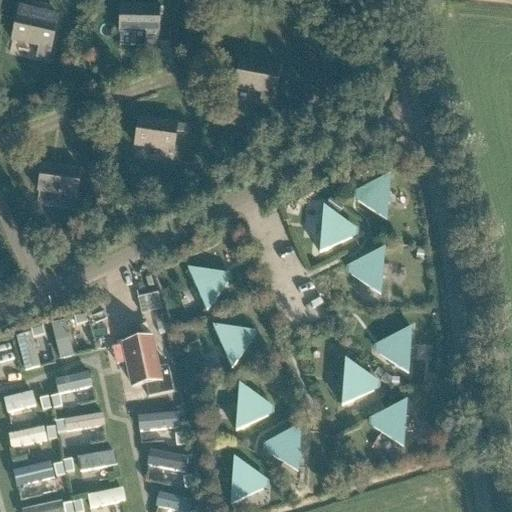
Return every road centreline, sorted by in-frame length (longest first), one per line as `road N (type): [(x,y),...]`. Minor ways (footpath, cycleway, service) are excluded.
road 1 (residential): [(42,296),(301,175),(413,113)]
road 2 (unclassified): [(487,511),(458,274),(413,113)]
